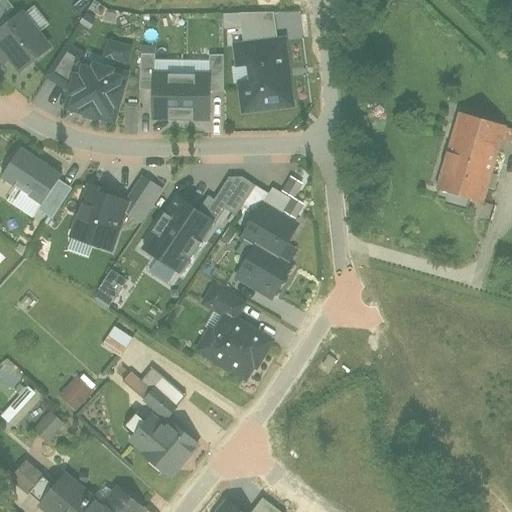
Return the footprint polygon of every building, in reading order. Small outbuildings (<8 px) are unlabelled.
[(0,58),(15,78),(51,50),(24,14),(11,24),(0,10),(0,58)] [(242,46),(232,47),(241,118),(296,111),(287,41),(278,42),(275,17),(239,21),(242,46)] [(76,65),(65,118),(118,129),(129,75),(76,65)] [(180,80),(181,127),(210,126),(209,79),(180,80)] [(151,80),(152,127),(181,127),(180,80),(151,80)] [(458,113),(439,186),(488,199),(506,125),(458,113)] [(42,212),(63,178),(20,153),(0,186),(42,212)] [(87,191),(68,243),(111,258),(130,206),(87,191)] [(292,197),(284,210),(299,219),(307,205),(292,197)] [(215,227),(175,202),(143,254),(183,279),(215,227)] [(253,247),(235,279),(273,301),(293,266),(281,259),(300,226),(263,205),(242,240),(253,247)] [(117,296),(127,282),(113,272),(103,285),(117,296)] [(202,354),(248,380),(271,341),(235,320),(245,302),(212,283),(200,304),(223,317),(202,354)] [(511,312),(459,293),(429,373),(511,403),(511,312)] [(115,326),(103,346),(121,357),(133,338),(115,326)] [(59,396),(77,412),(95,391),(77,376),(59,396)] [(24,385),(1,416),(12,424),(35,392),(24,385)] [(49,410),(33,429),(48,442),(65,424),(49,410)] [(128,443),(170,478),(198,445),(170,421),(165,427),(152,415),(128,443)] [(44,511),(146,511),(147,511),(118,485),(102,502),(67,471),(37,505),(44,511)] [(242,511),(226,500),(217,511),(280,511),(261,498),(251,511),(242,511)]
